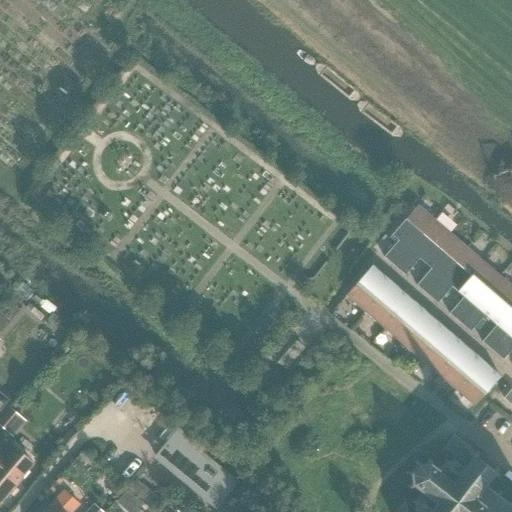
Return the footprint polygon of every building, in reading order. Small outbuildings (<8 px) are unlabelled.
[(383,257),(394,266),(434,220),(417,206),(391,235),(398,240),(383,257)] [(419,259),(425,264),(450,234),(434,220),(394,266),(404,275),(419,259)] [(450,234),(425,264),(430,269),(416,285),(427,294),(466,248),(450,234)] [(466,248),(427,294),(437,303),(451,287),(457,292),(483,263),(466,248)] [(483,263),(457,292),(463,297),(449,314),(459,323),(499,277),(483,263)] [(365,311),(390,282),(371,266),(346,295),(365,311)] [(511,287),(499,277),(459,323),(470,332),(484,315),(490,320),(511,294),(511,287)] [(383,327),(408,298),(390,282),(365,311),(383,327)] [(511,294),(490,320),(496,325),(481,342),(492,351),(511,327),(511,294)] [(401,343),(426,313),(408,298),(383,327),(401,343)] [(419,358),(444,329),(426,313),(401,343),(419,358)] [(280,324),(268,314),(254,331),(266,341),(280,324)] [(511,327),(492,351),(502,360),(511,348),(511,327)] [(437,374),(463,345),(444,329),(419,358),(437,374)] [(304,347),(287,332),(268,353),(286,368),(304,347)] [(71,346),(65,341),(49,359),(56,365),(71,346)] [(455,390),(481,360),(463,345),(437,374),(455,390)] [(499,376),(481,360),(455,390),(474,406),(499,376)] [(508,402),(511,398),(511,388),(503,398),(508,402)] [(26,421),(10,407),(0,418),(0,425),(12,436),(26,421)] [(214,506),(234,481),(199,453),(201,450),(176,430),(154,457),(214,506)] [(511,511),(511,502),(510,504),(501,496),(503,493),(500,492),(498,494),(487,485),(494,477),(496,478),(498,476),(497,473),(499,471),(496,468),(494,471),(476,457),(478,455),(476,452),(473,455),(451,438),(441,449),(448,455),(449,457),(444,458),(444,456),(441,456),(442,461),(436,468),(426,461),(425,458),(424,459),(423,462),(417,464),(416,462),(414,463),(415,467),(411,473),(407,471),(406,474),(409,475),(407,482),(403,484),(404,486),(408,485),(416,492),(411,499),(408,498),(408,500),(411,501),(410,506),(403,501),(403,498),(401,499),(401,502),(393,511),(511,511)] [(0,501),(32,464),(10,445),(5,451),(0,446),(0,501)] [(71,511),(79,504),(64,490),(43,511),(71,511)] [(104,511),(105,511),(96,503),(87,511),(104,511)]
